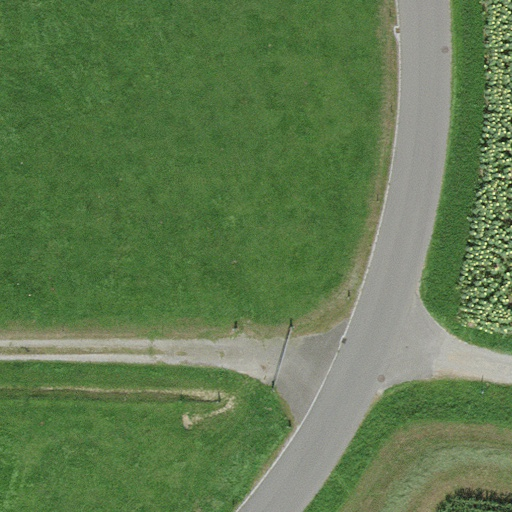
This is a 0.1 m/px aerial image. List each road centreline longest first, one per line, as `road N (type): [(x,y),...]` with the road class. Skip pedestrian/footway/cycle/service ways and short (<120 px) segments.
road 1 (unclassified): [(278,511),(372,363),(405,251),(427,135),(424,0)]
road 2 (track): [(0,358),(372,363),(511,383)]
